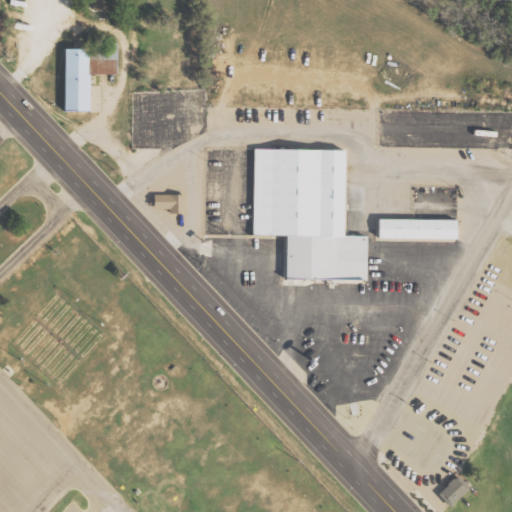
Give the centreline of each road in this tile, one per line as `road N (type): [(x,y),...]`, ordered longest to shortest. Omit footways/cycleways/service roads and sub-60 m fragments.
road 1 (primary): [(0,90),(400,511)]
road 2 (residential): [(355,465),(511,198)]
